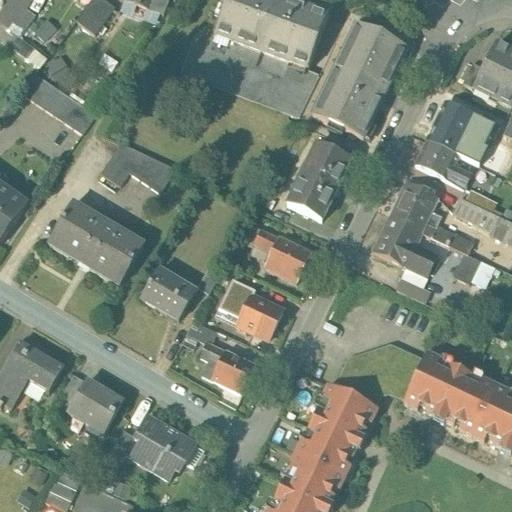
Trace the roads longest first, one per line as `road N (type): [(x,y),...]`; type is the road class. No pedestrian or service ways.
road 1 (residential): [(468,18),(255,439)]
road 2 (residential): [(0,285),(255,439)]
